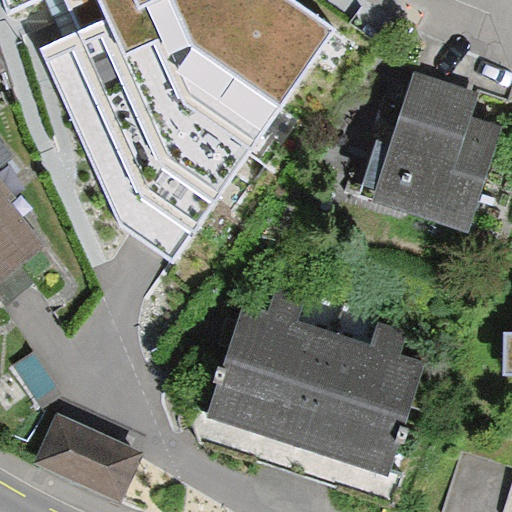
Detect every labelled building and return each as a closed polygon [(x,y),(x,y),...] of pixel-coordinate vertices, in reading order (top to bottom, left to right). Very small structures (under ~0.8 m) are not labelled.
[(7,0),(12,13),(40,0),(63,0),(76,33),(41,50),(124,224),(174,262),(332,32),(287,0),(7,0)] [(481,94),(415,72),(371,203),(469,236),(506,126),(474,115),(481,94)] [(0,172),(11,164),(0,150),(0,293),(53,252),(0,185),(0,172)] [(412,336),(281,295),(273,319),(242,310),(202,438),(395,498),(419,422),(406,418),(424,363),(405,357),(412,336)] [(511,329),(503,330),(502,374),(511,374),(511,329)] [(146,450),(56,412),(34,467),(123,504),(146,450)]
